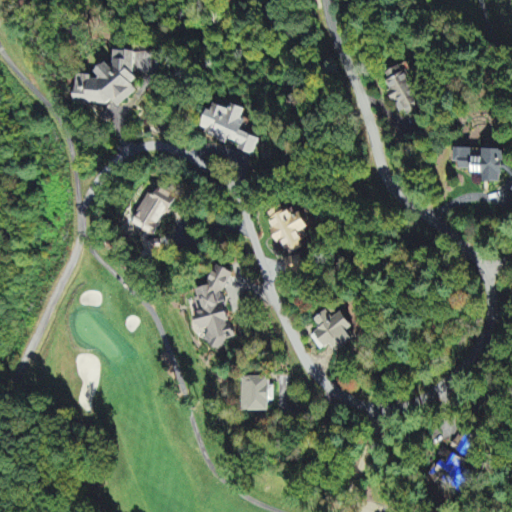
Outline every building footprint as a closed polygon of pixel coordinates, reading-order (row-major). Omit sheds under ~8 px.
[(136,54),(115,51),(114,66),(105,65),(99,70),(97,84),(92,77),(79,75),(76,103),(106,106),(112,102),(117,109),(138,93),(132,86),(138,81),(134,76),(136,54)] [(383,75),(395,102),(395,103),(402,117),(424,107),(405,65),(383,75)] [(260,140),(245,135),(249,121),(244,119),(247,110),(233,105),(231,111),(211,104),(202,133),(240,145),(238,152),(254,157),(260,140)] [(511,151),(483,151),(483,158),(473,158),(474,150),(457,149),(456,170),(472,171),(472,175),(483,176),(483,183),(502,184),(502,175),(509,175),(509,191),(511,191),(511,175),(511,151)] [(176,197),(159,189),(154,198),(148,195),(133,225),(155,237),(176,197)] [(310,230),(302,215),(297,217),(293,210),(279,217),(276,211),(266,216),(288,259),(307,249),(299,235),(310,230)] [(223,295),(232,274),(216,267),(208,285),(208,288),(199,290),(195,300),(198,313),(195,319),(198,332),(210,330),(203,344),(221,353),(226,342),(235,340),(232,328),(227,326),(229,322),(223,295)] [(312,337),(321,353),(331,347),(336,354),(355,343),(349,333),(354,330),(344,314),(333,320),(328,312),(315,321),(321,331),(312,337)] [(269,379),(243,379),(243,415),(270,414),(270,404),(275,404),(274,388),(269,388),(269,379)] [(471,460),(480,443),(460,433),(452,450),(471,460)] [(438,469),(435,467),(428,478),(449,492),(467,464),(449,453),(438,469)]
